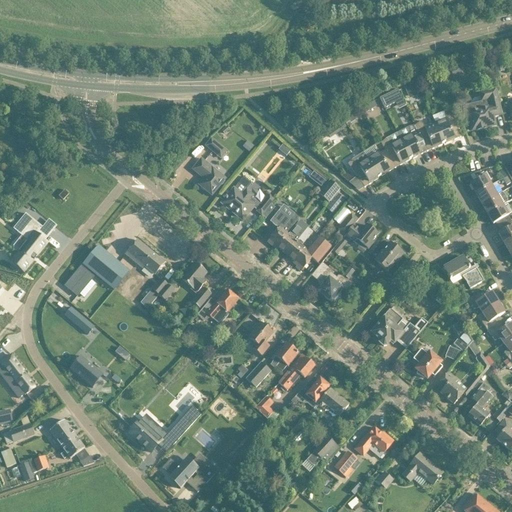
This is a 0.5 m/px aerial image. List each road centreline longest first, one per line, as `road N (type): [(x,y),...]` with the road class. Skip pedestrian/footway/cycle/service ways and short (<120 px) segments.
road 1 (unclassified): [(511,486),(133,173)]
road 2 (residential): [(163,511),(74,412),(35,355),(25,321),(39,283),(133,173)]
road 3 (tertiary): [(332,67),(206,77),(85,73)]
road 4 (tertiary): [(93,86),(246,86),(332,67)]
road 5 (residential): [(479,231),(434,255),(380,213),(383,196),(441,163)]
road 6 (tertiary): [(332,67),(511,21)]
